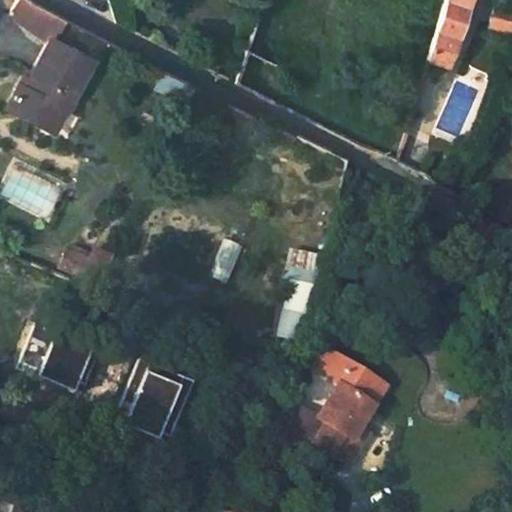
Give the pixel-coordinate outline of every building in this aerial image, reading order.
[(24,3),(16,0),(13,0),(5,15),(14,21),(24,3)] [(442,0),(423,62),(441,67),(462,0),(442,0)] [(511,33),(511,30),(511,12),(489,7),(486,27),(511,33)] [(85,64),(42,43),(21,83),(17,92),(11,88),(0,109),(0,111),(39,132),(50,110),(59,115),(85,64)] [(273,105),(282,70),(242,50),(231,84),(273,105)] [(15,80),(11,88),(17,92),(21,83),(15,80)] [(47,136),(59,115),(50,110),(39,132),(47,136)] [(287,249),(274,337),(299,340),(312,253),(287,249)] [(95,273),(102,257),(87,250),(81,264),(80,266),(95,273)] [(95,273),(80,266),(81,264),(73,261),(60,255),(50,272),(88,288),(95,273)] [(381,391),(322,348),(310,365),(335,384),(310,415),(321,422),(305,441),(338,467),(355,444),(344,437),(354,425),(381,391)] [(364,432),(354,425),(344,437),(355,444),(364,432)]
